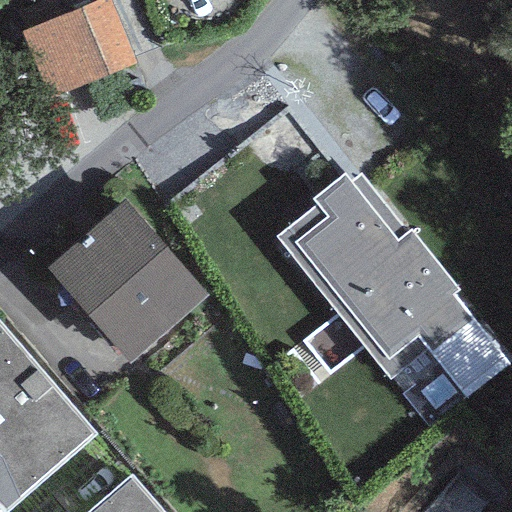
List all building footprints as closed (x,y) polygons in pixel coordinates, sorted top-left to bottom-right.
[(109,0),(99,0),(20,31),(46,98),(135,64),(109,0)] [(317,205),(275,239),(389,379),(426,350),(430,354),(471,321),(451,297),(459,290),(409,229),(407,231),(359,174),(349,182),(343,174),(312,199),(317,205)] [(124,198),(46,266),(128,360),(206,291),(124,198)] [(0,324),(0,507),(3,511),(92,437),(0,324)] [(165,511),(134,474),(89,511),(165,511)]
